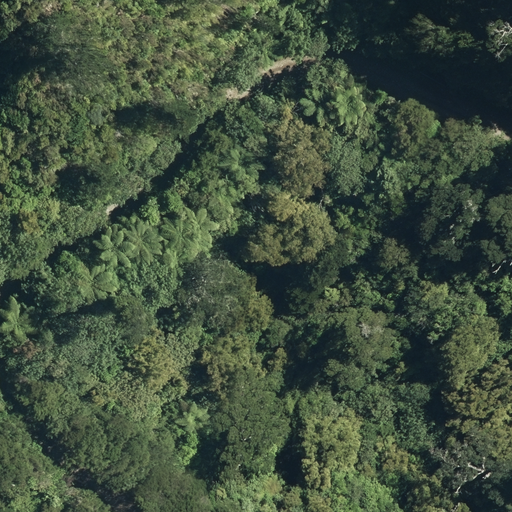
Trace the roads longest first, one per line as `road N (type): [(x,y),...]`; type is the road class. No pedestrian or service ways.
road 1 (track): [(0,287),(83,241),(196,125),(272,68),(365,63),(511,119)]
road 2 (track): [(125,511),(0,395)]
